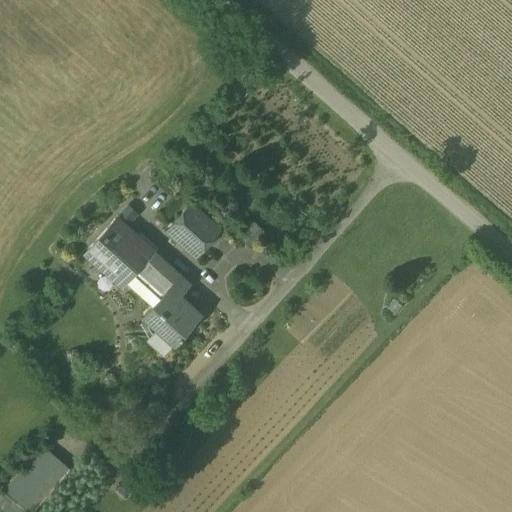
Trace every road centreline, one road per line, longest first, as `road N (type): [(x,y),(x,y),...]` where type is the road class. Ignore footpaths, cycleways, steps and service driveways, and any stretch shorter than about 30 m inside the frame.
road 1 (residential): [(402,157),(80,511)]
road 2 (residential): [(402,157),(222,0)]
road 3 (residential): [(511,253),(402,157)]
